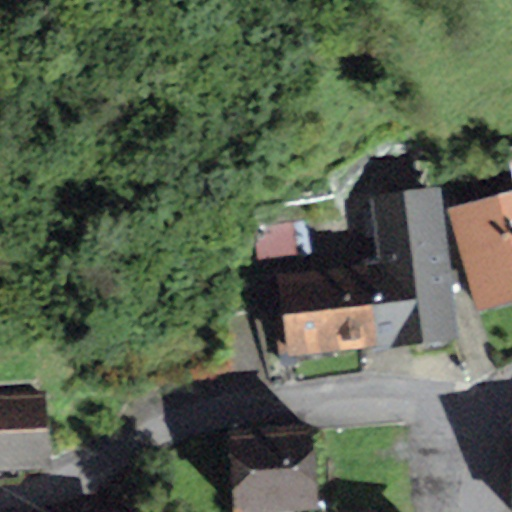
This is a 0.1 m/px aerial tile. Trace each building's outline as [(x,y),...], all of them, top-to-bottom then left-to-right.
[(511,167),(511,193),(450,212),(480,314),(511,304),(511,146),(508,147),(511,167)] [(452,337),(421,147),(360,157),(377,260),(358,263),(372,350),(452,337)] [(372,350),(358,263),(281,275),(292,361),(372,350)] [(34,406),(0,407),(0,469),(37,469),(34,406)] [(312,437),(238,435),(236,509),(310,511),(312,437)]
